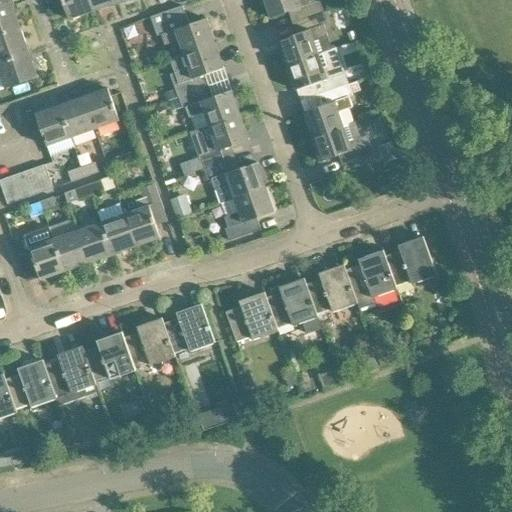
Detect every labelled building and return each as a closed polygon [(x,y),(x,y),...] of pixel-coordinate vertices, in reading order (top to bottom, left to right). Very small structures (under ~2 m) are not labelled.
[(0,0),(0,10),(13,6),(10,0),(0,0)] [(94,11),(90,0),(50,0),(53,7),(64,4),(69,19),(94,11)] [(90,0),(94,11),(119,2),(117,0),(90,0)] [(299,19),(324,11),(320,0),(316,1),(315,0),(264,0),(270,18),(296,9),(299,19)] [(0,36),(21,30),(13,6),(0,10),(0,36)] [(207,18),(189,24),(183,6),(151,17),(157,36),(161,35),(165,45),(179,40),(184,54),(215,43),(207,18)] [(335,47),(318,53),(314,40),(328,35),(324,25),(328,23),(324,11),(299,19),(304,32),(278,40),(287,65),(336,48),(335,47)] [(0,63),(29,53),(21,30),(0,36),(0,63)] [(178,97),(202,88),(198,77),(224,68),(215,43),(184,54),(189,68),(175,73),(178,84),(174,85),(178,97)] [(349,83),(345,72),(336,48),(287,65),(296,90),(321,81),(325,91),(349,83)] [(29,53),(0,63),(0,71),(6,88),(38,77),(29,53)] [(353,95),(353,94),(361,91),(358,82),(350,85),(349,83),(325,91),(329,103),(303,112),(312,137),(344,126),(339,112),(353,107),(349,96),(353,95)] [(119,120),(111,96),(108,88),(84,97),(95,129),(119,120)] [(195,131),(241,115),(232,90),(206,99),(202,88),(178,97),(182,108),(186,106),(195,131)] [(72,137),(95,129),(84,97),(61,105),(72,137)] [(47,146),(72,137),(61,105),(36,114),(47,146)] [(192,173),(228,160),(224,149),(249,140),(241,115),(195,131),(203,155),(188,161),(192,173)] [(350,164),(374,156),(370,144),(362,120),(344,126),(312,137),(321,162),(346,153),(350,164)] [(133,153),(119,158),(123,169),(137,164),(133,153)] [(221,203),(266,187),(257,162),(232,171),(228,160),(192,173),(204,169),(208,180),(211,178),(220,203),(221,203)] [(84,167),(87,177),(101,173),(97,163),(84,167)] [(34,168),(42,192),(54,188),(45,164),(34,168)] [(74,182),(87,177),(84,167),(71,172),(74,182)] [(31,196),(42,192),(34,168),(22,172),(31,196)] [(19,200),(31,196),(22,172),(11,176),(19,200)] [(0,182),(8,204),(19,200),(11,176),(0,180),(0,182)] [(93,195),(107,190),(115,187),(112,177),(90,184),(93,195)] [(80,200),(93,195),(90,184),(76,189),(80,200)] [(156,224),(168,220),(155,185),(136,192),(142,208),(125,214),(137,246),(161,237),(156,224)] [(225,229),(229,240),(253,232),(249,220),(275,212),(266,187),(221,203),(226,216),(225,217),(229,227),(225,229)] [(193,212),(186,195),(171,200),(178,218),(193,212)] [(44,212),(58,208),(54,197),(40,202),(44,212)] [(113,254),(137,246),(125,214),(102,222),(113,254)] [(89,262),(113,254),(102,222),(78,230),(89,262)] [(65,271),(54,239),(49,240),(45,228),(25,235),(31,253),(19,257),(27,280),(39,276),(40,279),(65,271)] [(65,271),(89,262),(78,230),(54,239),(65,271)] [(412,284),(418,282),(437,275),(423,236),(405,243),(407,248),(386,256),(397,285),(411,281),(412,284)] [(397,285),(386,256),(384,250),(365,257),(367,262),(346,270),(357,303),(358,303),(357,300),(371,294),(372,298),(397,289),(396,286),(397,285)] [(357,303),(346,270),(344,264),(326,271),(328,276),(307,284),(318,313),(331,308),(333,312),(357,303)] [(318,313),(307,284),(305,278),(286,285),(288,290),(267,298),(278,327),(292,322),(293,326),(318,317),(317,313),(318,313)] [(278,327),(267,298),(265,292),(247,298),(249,304),(226,312),(237,342),(252,336),(254,340),(279,331),(277,327),(278,327)] [(215,352),(212,344),(216,342),(202,304),(184,310),(185,316),(166,323),(179,361),(192,356),(193,359),(215,352)] [(179,361),(166,323),(164,323),(162,318),(144,324),(146,330),(126,337),(137,366),(150,362),(151,365),(176,356),(177,361),(179,361)] [(137,366),(126,337),(125,337),(124,337),(123,332),(104,338),(106,344),(86,351),(97,380),(110,376),(111,379),(136,370),(135,367),(137,366)] [(97,380),(86,351),(85,351),(83,346),(65,352),(67,358),(47,365),(61,405),(99,391),(96,384),(97,384),(96,381),(97,380)] [(369,372),(380,368),(373,347),(362,351),(369,372)] [(233,396),(214,358),(186,373),(204,410),(233,396)] [(61,405),(47,365),(45,365),(43,359),(25,366),(27,372),(8,379),(18,408),(31,403),(32,407),(56,399),(58,406),(61,405)] [(324,388),(341,382),(336,369),(319,375),(324,388)] [(18,408),(8,379),(6,379),(4,373),(0,374),(0,418),(17,412),(16,409),(18,408)] [(254,414),(263,411),(251,376),(242,380),(254,414)] [(207,429),(245,416),(241,405),(203,418),(207,429)] [(159,439),(153,422),(143,426),(149,442),(159,439)] [(68,433),(57,437),(62,452),(74,449),(68,433)]
